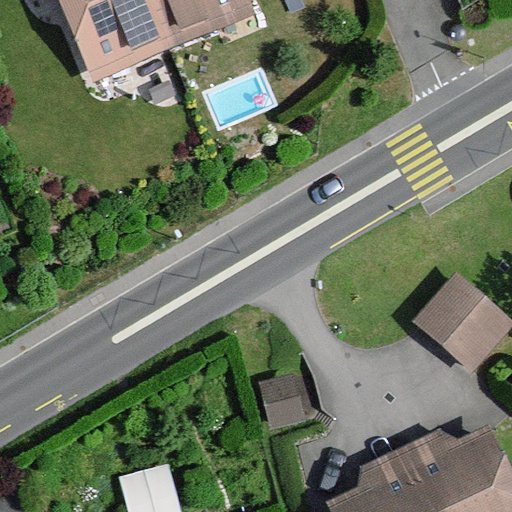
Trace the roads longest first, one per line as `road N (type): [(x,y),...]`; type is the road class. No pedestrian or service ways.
road 1 (tertiary): [(0,409),(459,137)]
road 2 (residential): [(407,0),(459,137)]
